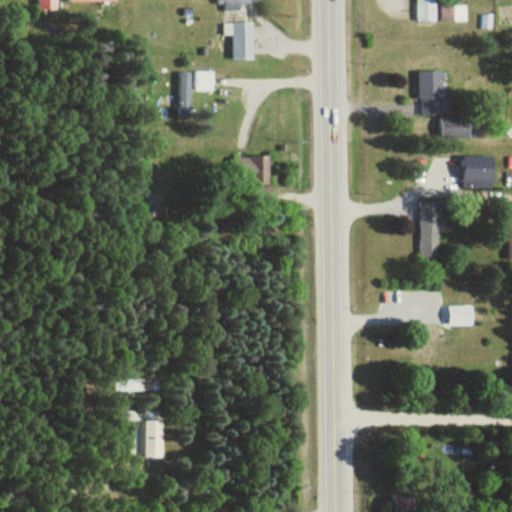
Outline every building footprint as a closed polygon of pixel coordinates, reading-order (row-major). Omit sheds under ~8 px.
[(37,0),(38,11),(57,11),(56,0),(37,0)] [(220,0),(220,14),(246,14),(245,0),(220,0)] [(434,0),(415,0),(415,23),(434,23),(434,0)] [(464,8),(442,8),(442,22),(464,22),(464,8)] [(252,23),(230,23),(230,60),(252,60),(252,23)] [(178,121),(189,121),(189,72),(178,72),(178,121)] [(213,72),(193,72),(193,92),(213,92),(213,72)] [(418,72),(418,117),(449,117),(449,99),(441,99),(441,72),(418,72)] [(479,119),(440,119),(440,139),(479,139),(479,119)] [(462,158),(462,187),(491,187),(491,158),(462,158)] [(419,259),(439,259),(439,204),(419,204),(419,259)] [(447,327),(472,327),(472,308),(447,308),(447,327)] [(414,370),(431,370),(431,337),(414,337),(414,370)] [(160,421),(145,421),(145,412),(127,412),(126,458),(159,459),(160,421)] [(391,511),(412,511),(412,498),(392,498),(391,511)]
